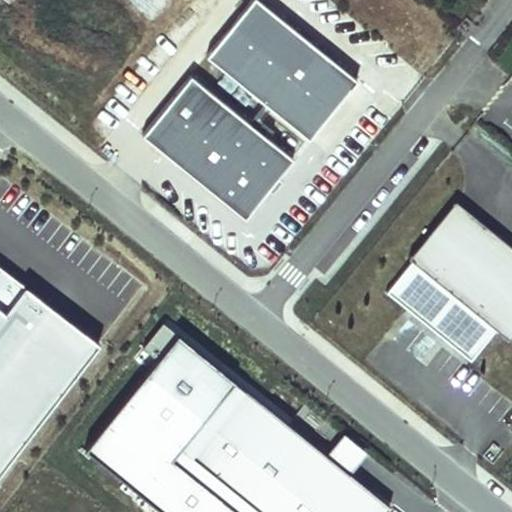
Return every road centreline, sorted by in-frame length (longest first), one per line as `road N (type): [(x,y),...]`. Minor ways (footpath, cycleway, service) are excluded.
road 1 (unknown): [(185,185),(253,231),(285,235),(394,99),(399,85),(385,67),(301,0)]
road 2 (unclassified): [(256,323),(479,44)]
road 3 (unclassified): [(0,113),(256,323)]
road 4 (unclassified): [(256,323),(493,511)]
road 5 (unknown): [(247,0),(207,39),(149,125),(162,161)]
